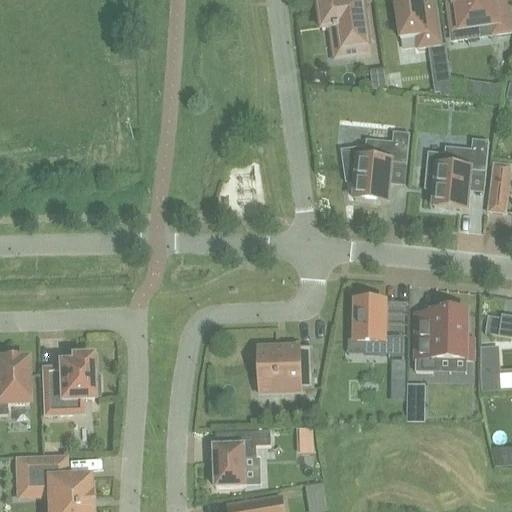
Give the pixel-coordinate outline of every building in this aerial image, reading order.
[(340,0),(341,2),(319,5),(322,32),(335,30),(335,33),(339,32),(343,60),(370,57),(368,43),(372,43),(368,12),(364,12),(362,0),(340,0)] [(418,51),(431,49),(442,48),(437,17),(435,0),(394,0),(401,42),(417,39),(418,51)] [(447,0),(452,35),(492,29),(493,37),(511,34),(511,31),(511,29),(507,0),(447,0)] [(373,91),(372,92),(388,93),(385,71),(384,71),(384,73),(373,74),(373,73),(374,84),(371,84),(374,84),(375,92),(373,91)] [(492,87),(489,102),(501,104),(504,89),(492,87)] [(453,99),(452,88),(440,89),(441,98),(453,99)] [(367,143),(366,149),(365,162),(344,165),(344,170),(346,181),(346,185),(356,186),(355,202),(388,206),(392,166),(407,167),(410,137),(394,135),(393,146),(387,145),(367,143)] [(444,170),(428,168),(427,178),(426,187),(425,192),(435,193),(434,210),(467,213),(471,174),(486,175),(489,144),(473,143),(472,153),(466,153),(446,151),(444,170)] [(505,216),(505,215),(509,189),(511,171),(511,169),(510,169),(496,168),(495,168),(489,214),(505,216)] [(349,318),(348,335),(365,336),(364,357),(403,358),(403,340),(384,339),(385,306),(357,305),(357,318),(349,318)] [(433,316),(433,325),(418,325),(417,325),(417,326),(417,332),(416,375),(433,375),(434,362),(467,363),(473,363),(473,343),(467,343),(467,315),(465,315),(463,311),(450,310),(447,314),(445,314),(445,316),(433,316)] [(485,337),(498,339),(501,321),(488,319),(485,337)] [(260,368),(261,388),(280,387),(280,394),(315,393),(313,350),(259,352),(260,368)] [(92,358),(72,359),(73,365),(59,365),(60,371),(44,372),(45,418),(68,417),(73,417),(72,403),(94,402),(94,400),(100,399),(99,379),(93,379),(92,358)] [(29,406),(27,362),(18,362),(18,361),(2,361),(2,363),(0,363),(0,418),(7,418),(7,407),(29,406)] [(392,364),(392,380),(405,380),(405,364),(392,364)] [(425,424),(425,407),(407,406),(407,424),(425,424)] [(317,408),(309,409),(309,417),(317,417),(317,408)] [(300,432),(301,457),(315,457),(314,432),(300,432)] [(271,434),(237,435),(237,449),(214,450),(215,472),(212,474),(212,485),(216,487),(216,491),(246,490),(245,461),(257,461),(256,450),(271,449),(271,434)] [(53,502),(53,511),(89,511),(92,511),(92,497),(89,497),(88,480),(66,481),(66,459),(17,461),(18,501),(49,500),(49,503),(53,502)] [(327,511),(324,487),(305,490),(308,511),(327,511)] [(283,511),(282,501),(231,509),(229,509),(229,511),(283,511)]
